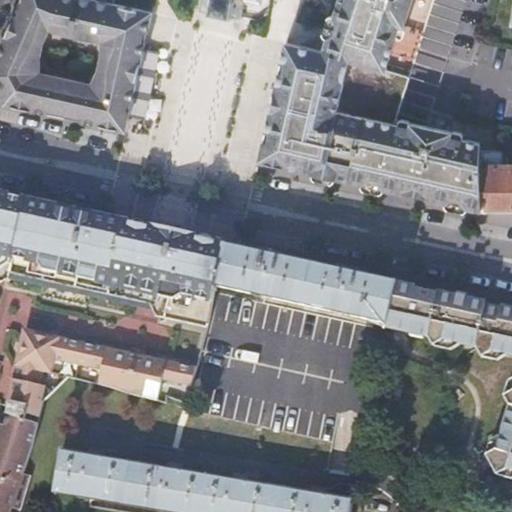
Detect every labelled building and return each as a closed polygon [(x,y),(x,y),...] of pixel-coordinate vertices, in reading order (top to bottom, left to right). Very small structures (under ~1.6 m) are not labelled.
[(19,0),(0,44),(0,96),(4,104),(46,113),(49,103),(83,111),(81,121),(124,130),(143,44),(150,13),(120,6),(112,4),(112,0),(19,0)] [(200,0),(199,11),(210,13),(209,15),(218,17),(229,19),(229,17),(240,19),(244,0),(260,3),(260,0),(200,0)] [(475,208),(485,210),(483,188),(481,161),(482,147),(482,139),(468,136),(469,131),(398,116),(410,77),(386,70),(387,66),(375,62),(383,39),(384,34),(396,38),(396,37),(408,0),(339,0),(335,17),(338,22),(334,33),(329,38),(327,45),(324,52),(286,43),(272,103),(260,159),(277,164),(358,181),(415,194),(475,208)] [(410,77),(435,0),(408,0),(396,37),(396,38),(384,34),(383,39),(375,62),(387,66),(386,70),(410,77)] [(49,103),(46,113),(81,121),(83,111),(49,103)] [(511,209),(511,162),(505,163),(505,148),(482,147),(481,161),(483,188),(485,210),(486,210),(511,209)] [(214,287),(223,244),(183,235),(122,222),(48,205),(0,194),(0,276),(129,306),(134,301),(145,304),(150,310),(154,316),(205,328),(214,287)] [(226,245),(223,244),(214,287),(218,288),(218,287),(384,323),(382,332),(430,342),(435,351),(445,345),(478,352),(483,361),(485,360),(493,354),(508,358),(511,358),(511,397),(509,399),(511,403),(511,418),(508,438),(504,455),(496,460),(489,495),(511,499),(511,304),(496,302),(496,304),(481,301),(481,299),(433,289),(433,291),(412,286),(412,284),(394,280),(394,281),(355,273),(355,270),(343,268),(343,270),(277,256),(277,254),(264,251),(264,253),(226,245)] [(129,306),(150,310),(145,304),(134,301),(129,306)] [(7,408),(38,418),(41,407),(65,379),(111,390),(129,396),(164,404),(165,398),(183,404),(194,369),(140,357),(127,354),(30,331),(20,340),(5,407),(7,408)] [(127,354),(140,357),(142,351),(128,347),(127,354)] [(493,354),(485,360),(500,364),(508,358),(493,354)] [(0,511),(18,511),(29,479),(21,476),(38,418),(7,408),(1,427),(0,425),(0,511)] [(499,446),(496,460),(504,455),(508,438),(499,446)] [(231,479),(227,479),(227,480),(182,472),(182,471),(177,471),(177,467),(165,465),(165,468),(161,468),(161,469),(102,459),(103,458),(98,457),(99,454),(87,453),(87,456),(83,455),(82,456),(61,452),(61,451),(59,451),(51,494),(54,495),(54,493),(164,511),(347,511),(350,499),(347,499),(347,500),(327,496),(327,495),(322,495),(323,491),(310,490),(310,493),(306,492),(306,493),(247,483),(248,482),(243,481),(243,478),(232,476),(231,479)]
